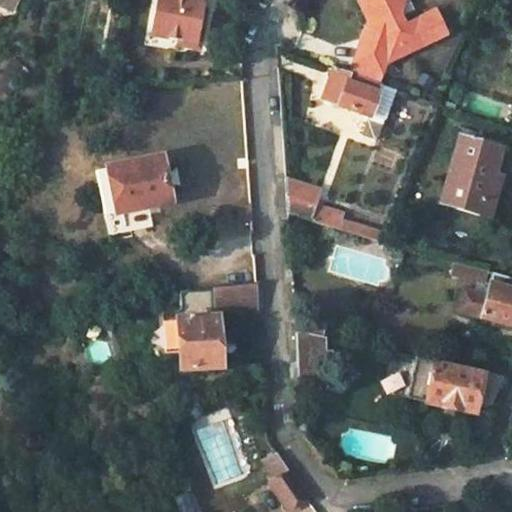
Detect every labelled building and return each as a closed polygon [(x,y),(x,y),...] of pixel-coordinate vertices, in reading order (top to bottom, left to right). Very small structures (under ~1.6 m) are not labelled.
[(0,0),(0,4),(12,11),(17,0),(0,0)] [(201,0),(155,0),(149,34),(194,42),(201,0)] [(408,0),(359,0),(354,3),(374,46),(365,49),(357,46),(348,72),(375,81),(381,64),(439,35),(430,14),(399,28),(395,18),(414,10),(408,0)] [(25,67),(9,56),(0,69),(0,89),(7,94),(25,67)] [(381,120),(393,88),(375,81),(348,72),(331,66),(319,98),(381,120)] [(11,105),(0,106),(0,116),(13,115),(11,105)] [(379,126),(364,121),(359,135),(374,140),(379,126)] [(500,147),(458,135),(439,201),(489,215),(497,187),(490,185),(500,147)] [(158,154),(106,164),(107,166),(92,169),(101,213),(116,209),(117,212),(167,201),(158,154)] [(382,232),(340,218),(342,212),(316,203),(320,188),(283,176),(285,212),(378,242),(382,232)] [(485,271),(452,262),(448,274),(482,283),(485,271)] [(511,278),(490,272),(484,296),(459,289),(454,309),(511,325),(511,278)] [(255,281),(210,285),(212,309),(257,304),(255,281)] [(171,291),(173,310),(160,311),(163,351),(178,350),(179,368),(216,365),(212,309),(210,285),(189,288),(171,291)] [(291,315),(292,329),(319,335),(322,322),(291,315)] [(319,335),(292,329),(295,379),(322,377),(322,336),(319,335)] [(509,377),(415,356),(407,398),(471,412),(474,400),(496,405),(509,377)] [(389,396),(404,392),(398,372),(383,376),(389,396)] [(267,482),(285,510),(304,497),(274,451),(260,460),(272,479),(267,482)]
